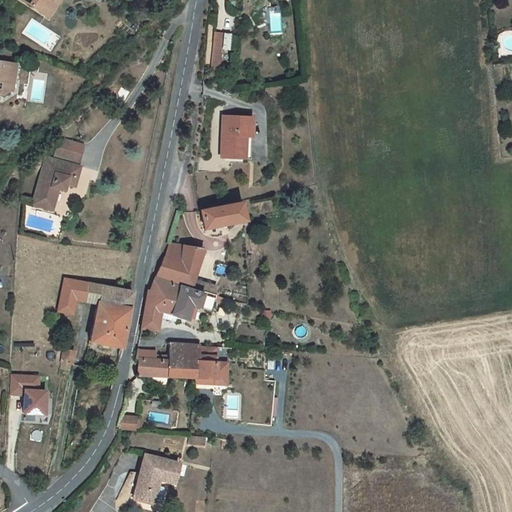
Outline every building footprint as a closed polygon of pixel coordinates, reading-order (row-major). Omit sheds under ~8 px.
[(20,0),(21,0),(20,0),(31,0),(28,5),(43,16),(52,2),(48,0),(20,0)] [(48,0),(52,2),(43,16),(48,18),(60,0),(48,0)] [(281,13),(271,14),(272,33),(282,33),(281,13)] [(210,75),(217,76),(223,23),(215,23),(210,75)] [(0,95),(1,96),(8,91),(9,81),(11,82),(13,80),(15,64),(0,62),(0,95)] [(221,116),(221,132),(223,132),(223,139),(220,138),(220,151),(243,152),(244,138),(250,138),(251,118),(221,116)] [(46,158),(33,204),(52,210),(58,189),(64,190),(65,185),(74,187),(79,167),(58,161),(59,157),(78,163),(83,146),(59,139),(54,156),(55,156),(54,160),(46,158)] [(220,151),(220,158),(243,159),(243,152),(220,151)] [(202,229),(244,221),(242,210),(241,206),(240,202),(198,211),(202,229)] [(155,276),(190,288),(193,281),(203,250),(202,249),(168,243),(163,258),(162,258),(155,276)] [(168,320),(179,286),(154,278),(149,288),(148,288),(141,320),(140,329),(156,332),(159,317),(168,320)] [(64,279),(58,312),(72,314),(75,300),(84,301),(87,284),(64,279)] [(193,281),(190,288),(190,289),(205,293),(214,295),(214,293),(216,288),(193,281)] [(100,286),(87,284),(84,301),(96,304),(100,286)] [(132,292),(100,286),(96,304),(89,342),(120,349),(132,292)] [(217,297),(214,295),(205,293),(190,289),(179,286),(168,320),(172,321),(173,317),(186,321),(191,306),(209,311),(212,302),(220,304),(222,298),(217,297)] [(194,361),(198,362),(199,346),(168,344),(167,357),(167,360),(194,361)] [(70,365),(71,366),(74,352),(69,351),(70,347),(64,346),(60,369),(69,371),(70,365)] [(198,362),(194,361),(194,377),(214,378),(214,384),(226,385),(227,363),(215,362),(216,348),(199,346),(198,362)] [(138,358),(167,360),(167,357),(155,356),(155,352),(136,351),(134,358),(138,358)] [(137,375),(194,377),(194,361),(167,360),(138,358),(137,375)] [(8,395),(21,396),(21,387),(38,388),(39,375),(9,373),(8,395)] [(44,415),(45,389),(38,388),(21,387),(21,396),(20,413),(44,415)] [(118,429),(134,430),(134,429),(135,418),(122,416),(118,429)] [(203,445),(204,437),(190,436),(189,444),(203,445)] [(144,455),(133,498),(153,503),(159,481),(173,484),(178,464),(144,455)]
